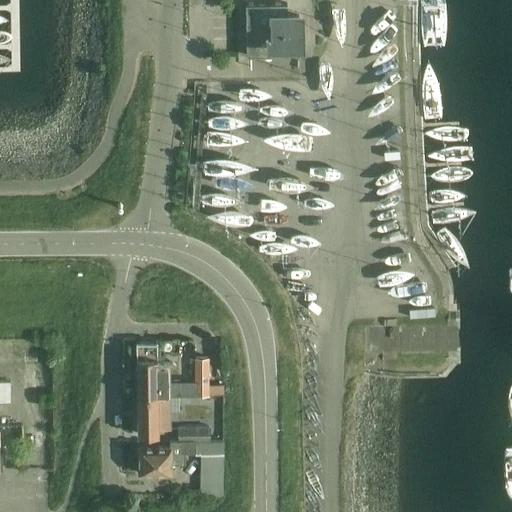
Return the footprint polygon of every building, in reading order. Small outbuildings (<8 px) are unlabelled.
[(286,54),(286,43),(298,42),(298,15),(286,15),(286,3),(245,4),(246,55),(286,54)] [(228,337),(212,336),(210,371),(226,372),(228,337)] [(136,357),(156,357),(156,341),(136,342),(136,357)] [(194,356),(194,394),(208,394),(208,356),(194,356)] [(137,395),(169,395),(169,362),(156,362),(156,357),(136,357),(137,395)] [(9,380),(0,379),(0,399),(10,400),(9,380)] [(52,394),(39,395),(39,405),(53,404),(52,394)] [(169,395),(137,395),(137,433),(157,433),(157,427),(170,427),(169,409),(178,409),(178,395),(169,395)] [(178,426),(178,439),(209,438),(208,425),(178,426)] [(138,445),(138,472),(171,471),(171,463),(184,463),(184,451),(195,451),(194,439),(169,440),(169,444),(138,445)] [(199,454),(200,493),(200,494),(224,494),(223,440),(196,440),(197,454),(199,454)]
